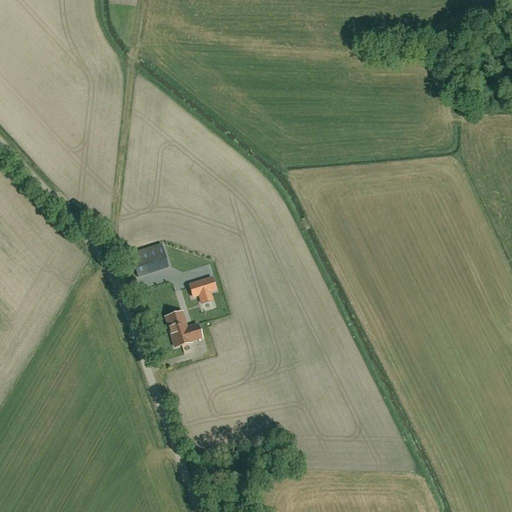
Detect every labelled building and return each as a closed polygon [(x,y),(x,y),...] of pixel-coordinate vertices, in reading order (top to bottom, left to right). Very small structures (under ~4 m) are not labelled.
[(196,234),(188,207),(153,218),(161,244),(196,234)] [(161,245),(130,254),(137,277),(168,268),(161,245)] [(222,275),(216,276),(222,300),(228,298),(222,275)] [(199,296),(202,304),(212,301),(209,292),(214,291),(216,290),(212,279),(205,281),(195,284),(189,286),(189,288),(192,298),(199,296)] [(187,329),(182,313),(166,317),(175,348),(191,343),(191,342),(202,338),(198,325),(187,329)]
